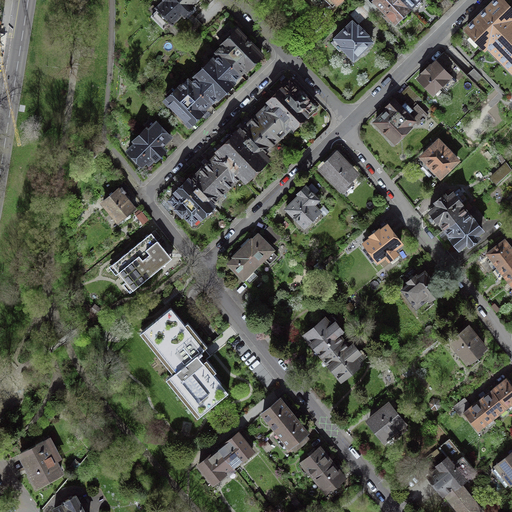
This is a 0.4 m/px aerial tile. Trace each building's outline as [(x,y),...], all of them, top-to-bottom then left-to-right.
[(172,24),(182,14),(185,17),(187,14),(190,12),(178,0),(163,0),(164,0),(156,8),(158,10),(152,17),(163,28),(170,22),(172,24)] [(178,0),(190,12),(194,8),(198,4),(197,2),(200,2),(202,1),(201,0),(178,0)] [(358,0),(357,1),(361,4),(370,14),(373,11),(376,8),(367,0),(358,0)] [(402,15),(409,8),(400,0),(375,0),(374,1),(387,14),(384,16),(389,21),(392,18),(395,22),(402,15)] [(417,0),(400,0),(409,8),(410,8),(409,8),(416,2),(417,0)] [(485,48),(488,44),(511,21),(511,10),(501,0),(496,0),(483,13),(467,29),(485,48)] [(361,4),(350,15),(359,24),(365,19),(370,14),(361,4)] [(511,21),(488,44),(506,62),(511,56),(511,21)] [(352,22),(335,38),(336,39),(332,42),(340,51),(343,48),(353,59),(362,50),(372,42),(366,36),(367,35),(358,26),(357,27),(352,22)] [(225,45),(218,52),(239,74),(243,71),(246,68),(247,68),(261,54),(237,30),(223,44),(225,45)] [(94,41),(85,40),(84,46),(83,52),(93,53),(94,41)] [(232,81),(239,74),(218,52),(211,59),(212,61),(205,68),(226,90),(229,86),(233,83),(232,81)] [(445,70),(454,62),(444,52),(439,57),(435,61),(435,62),(444,71),(445,70)] [(444,71),(435,62),(431,66),(430,65),(426,69),(423,73),(424,73),(418,78),(433,93),(441,85),(446,91),(456,82),(445,70),(444,71)] [(188,81),(209,103),(217,95),(218,97),(222,93),(226,90),(205,68),(197,76),(195,74),(188,81)] [(209,103),(188,81),(181,88),(180,86),(166,100),(189,124),(204,110),(203,109),(206,106),(209,103)] [(279,92),(270,101),(294,126),(305,115),(308,118),(315,112),(317,110),(317,107),(315,105),(312,105),(306,99),(307,99),(300,91),(299,92),(290,82),(282,90),(282,89),(279,92)] [(421,98),(409,86),(395,100),(391,103),(388,107),(389,108),(376,121),(394,141),(410,126),(409,125),(415,120),(417,123),(426,114),(415,104),(421,98)] [(263,110),(256,117),(277,139),(292,124),(294,126),(270,101),(271,102),(263,110)] [(277,139),(256,117),(248,124),(241,131),(240,130),(239,130),(266,159),(267,158),(262,153),(277,139)] [(147,129),(141,135),(159,154),(162,151),(164,149),(161,146),(170,138),(155,123),(148,130),(147,129)] [(229,140),(219,150),(246,179),(266,159),(239,130),(229,140)] [(159,154),(141,135),(135,141),(136,142),(129,149),(143,164),(146,161),(149,164),(154,159),(159,154)] [(430,149),(422,157),(425,159),(421,163),(434,177),(438,173),(441,176),(457,160),(439,141),(430,149)] [(212,159),(205,167),(226,189),(241,174),(246,179),(219,150),(218,151),(220,152),(212,159)] [(98,157),(91,151),(85,158),(92,164),(98,157)] [(331,162),(324,169),(343,189),(350,182),(347,179),(353,174),(345,166),(346,165),(337,156),(331,162)] [(507,163),(492,177),(495,180),(497,183),(511,170),(507,163)] [(226,189),(205,167),(197,174),(190,181),(188,180),(212,205),(212,204),(211,203),(226,189)] [(212,205),(188,180),(177,191),(178,192),(170,200),(177,207),(177,208),(179,211),(182,214),(183,213),(191,221),(191,222),(191,225),(193,227),(196,227),(198,225),(198,224),(204,218),(201,215),(212,205)] [(122,187),(104,202),(118,220),(135,206),(129,200),(124,193),(126,192),(122,187)] [(293,201),(287,208),(304,225),(319,210),(324,216),(329,211),(324,206),(324,205),(318,199),(306,187),(299,194),(300,195),(293,201)] [(446,228),(466,212),(460,204),(461,204),(453,194),(447,198),(445,195),(430,207),(432,210),(431,211),(439,221),(440,220),(443,224),(446,228)] [(466,212),(446,228),(449,232),(452,236),(451,236),(459,246),(460,246),(462,249),(478,237),(476,234),(481,229),(476,223),(484,217),(474,205),(466,212)] [(372,237),(365,242),(378,260),(385,255),(389,261),(394,257),(398,254),(394,248),(401,243),(387,225),(380,231),(378,229),(374,232),(370,235),(372,237)] [(264,232),(274,243),(281,236),(271,226),(267,229),(264,232)] [(161,240),(153,230),(132,247),(142,259),(146,256),(152,263),(169,249),(161,240)] [(245,242),(241,246),(258,263),(264,257),(270,263),(277,256),(272,250),(272,249),(258,235),(252,241),(251,240),(249,242),(247,244),(245,242)] [(487,253),(498,267),(511,256),(511,248),(510,246),(505,239),(487,253)] [(258,263),(241,246),(236,250),(239,252),(237,254),(235,256),(235,257),(229,263),(230,263),(225,268),(238,283),(244,277),(250,283),(257,275),(252,269),(258,263)] [(511,256),(498,267),(509,281),(511,278),(511,256)] [(410,283),(402,289),(416,306),(417,306),(422,312),(433,303),(430,299),(440,291),(425,271),(418,277),(416,275),(412,278),(408,281),(410,283)] [(98,284),(93,278),(84,286),(94,298),(103,290),(98,284)] [(315,279),(304,288),(307,291),(310,294),(320,285),(315,279)] [(87,296),(84,292),(79,296),(85,304),(90,300),(87,296)] [(171,307),(144,330),(176,370),(170,375),(201,414),(228,392),(199,355),(203,352),(202,350),(204,348),(198,341),(171,307)] [(323,356),(343,340),(339,336),(343,332),(341,330),(342,330),(339,326),(335,322),(338,320),(333,314),(326,319),(325,318),(306,334),(323,356)] [(432,326),(430,325),(428,325),(426,327),(425,329),(425,332),(427,333),(429,334),(431,334),(433,332),(434,330),(434,328),(433,327),(432,326)] [(469,327),(452,341),(466,359),(463,362),(469,368),(480,360),(475,353),(484,346),(476,337),(469,327)] [(343,340),(323,356),(341,378),(361,362),(360,361),(367,356),(361,349),(359,351),(356,347),(353,344),(348,347),(343,340)] [(391,353),(385,357),(392,366),(398,361),(395,357),(391,353)] [(499,384),(492,389),(509,410),(511,408),(511,385),(506,378),(499,384)] [(509,410),(492,389),(485,395),(478,400),(492,418),(499,412),(502,416),(509,410)] [(478,429),(492,418),(478,400),(473,404),(471,406),(464,398),(454,406),(458,412),(463,408),(465,410),(464,411),(478,429)] [(280,399),(263,413),(276,429),(293,415),(292,413),(280,399)] [(379,412),(369,420),(384,438),(390,433),(395,438),(407,429),(403,423),(404,422),(389,404),(379,412)] [(295,417),(293,415),(276,429),(282,437),(278,441),(284,448),(289,445),(289,446),(307,432),(295,417)] [(227,442),(219,449),(232,465),(241,459),(252,450),(238,432),(230,439),(227,441),(227,442)] [(49,438),(21,452),(30,469),(38,485),(60,473),(54,460),(57,459),(54,452),(56,451),(49,438)] [(439,466),(428,474),(436,484),(443,493),(444,492),(460,511),(478,511),(482,509),(460,482),(465,478),(464,476),(474,468),(449,438),(439,446),(447,456),(438,464),(439,466)] [(311,454),(303,461),(299,465),(305,472),(309,469),(315,475),(331,462),(319,447),(311,454)] [(232,465),(219,449),(210,455),(208,457),(199,464),(213,482),(224,473),(224,472),(232,465)] [(497,465),(492,469),(505,486),(510,482),(511,481),(511,451),(496,465),(497,465)] [(343,477),(331,462),(315,475),(327,490),(332,496),(344,486),(342,483),(339,480),(343,477)] [(65,500),(66,502),(54,508),(56,511),(84,511),(82,507),(76,495),(65,500)] [(303,506),(296,498),(294,500),(291,501),(298,510),(303,506)]
